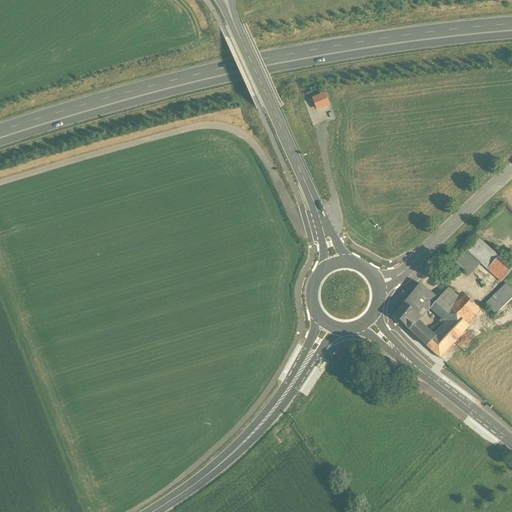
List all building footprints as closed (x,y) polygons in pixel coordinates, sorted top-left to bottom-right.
[(328,106),(325,96),(314,100),(318,110),(328,106)] [(499,257),(478,238),(456,263),(463,270),(468,274),(479,263),(487,270),(499,257)] [(511,269),(511,267),(499,257),(487,270),(501,282),(511,269)] [(456,263),(448,272),(455,279),(463,270),(456,263)] [(511,289),(506,284),(486,305),(496,315),(511,298),(511,289)] [(439,299),(420,285),(411,297),(428,311),(431,308),(439,299)] [(439,299),(431,308),(442,319),(447,323),(455,316),(451,311),(460,302),(447,290),(439,299)] [(428,311),(411,297),(394,317),(416,337),(423,329),(416,324),(421,318),(428,311)] [(460,302),(451,311),(455,316),(462,323),(465,326),(480,312),(465,297),(460,302)] [(432,338),(423,329),(416,337),(440,359),(455,342),(448,336),(462,323),(455,316),(447,323),(445,326),(432,338)]
